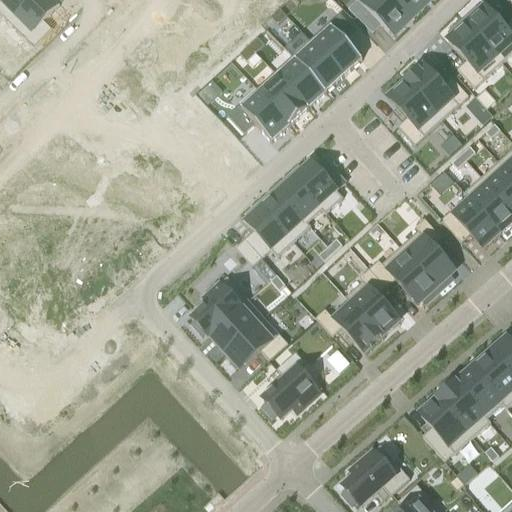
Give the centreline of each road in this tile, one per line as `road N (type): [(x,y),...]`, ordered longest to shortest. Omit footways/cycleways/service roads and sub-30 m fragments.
road 1 (residential): [(134,305),(455,0)]
road 2 (residential): [(290,470),(511,272)]
road 3 (residential): [(134,305),(290,470)]
road 4 (residential): [(0,379),(20,401),(134,305)]
road 5 (residential): [(0,116),(102,13)]
